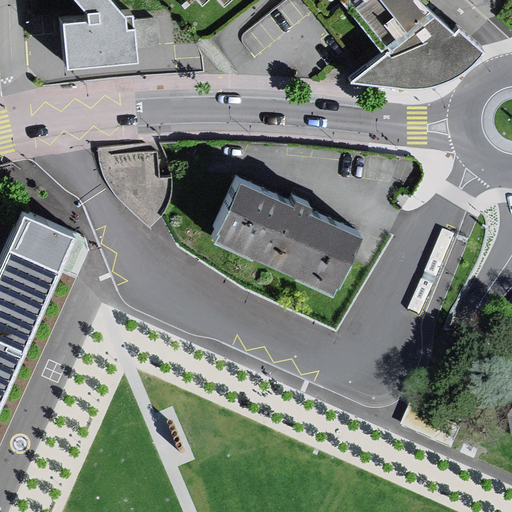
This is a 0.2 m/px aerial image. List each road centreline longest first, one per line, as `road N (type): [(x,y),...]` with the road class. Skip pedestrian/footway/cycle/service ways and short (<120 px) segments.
road 1 (residential): [(23,127),(216,109),(466,122)]
road 2 (residential): [(9,0),(23,127)]
